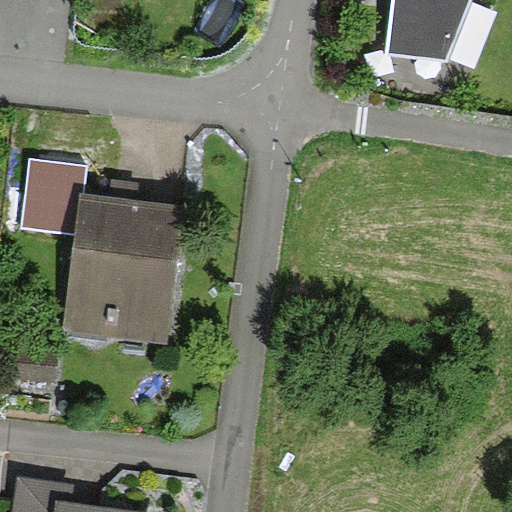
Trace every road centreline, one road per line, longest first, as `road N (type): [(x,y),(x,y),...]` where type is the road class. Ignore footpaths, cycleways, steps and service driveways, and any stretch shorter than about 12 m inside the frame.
road 1 (residential): [(230,511),(278,108)]
road 2 (residential): [(278,108),(0,78)]
road 3 (residential): [(278,108),(511,144)]
